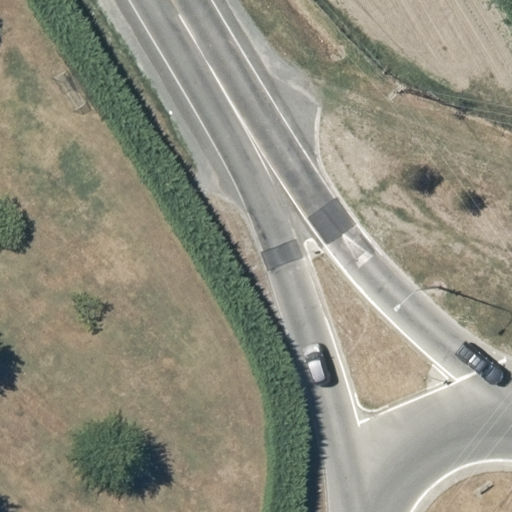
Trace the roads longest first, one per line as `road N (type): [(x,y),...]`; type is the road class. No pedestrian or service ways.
road 1 (secondary): [(354,511),(271,174)]
road 2 (secondary): [(271,174),(387,294),(511,402)]
road 3 (secondary): [(271,174),(167,0)]
road 4 (secondary): [(365,511),(392,466),(432,435),(480,419),(511,419)]
